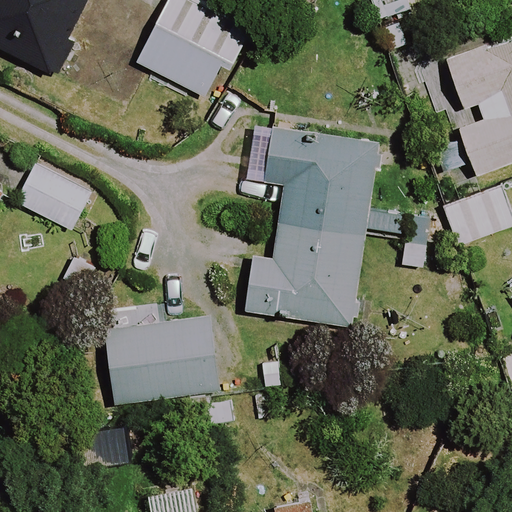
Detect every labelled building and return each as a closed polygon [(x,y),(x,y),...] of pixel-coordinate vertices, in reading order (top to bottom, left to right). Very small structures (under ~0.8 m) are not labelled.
[(88,0),(0,0),(0,50),(51,76),(88,0)] [(252,26),(200,0),(169,0),(137,65),(203,98),(221,64),(230,69),(252,26)] [(511,154),(511,38),(445,60),(467,127),(459,129),(474,177),(511,164),(511,162),(510,155),(511,154)] [(364,235),(368,235),(380,143),(270,128),(263,181),(291,185),(286,224),(364,235)] [(90,194),(33,166),(13,207),(71,235),(90,194)] [(511,223),(511,220),(497,186),(437,212),(454,249),(511,223)] [(364,235),(286,224),(272,222),(267,258),(249,256),(241,315),(351,330),(364,235)] [(217,392),(208,318),(106,330),(115,404),(217,392)] [(231,425),(229,403),(178,408),(180,430),(231,425)] [(315,511),(312,494),(217,511),(315,511)]
